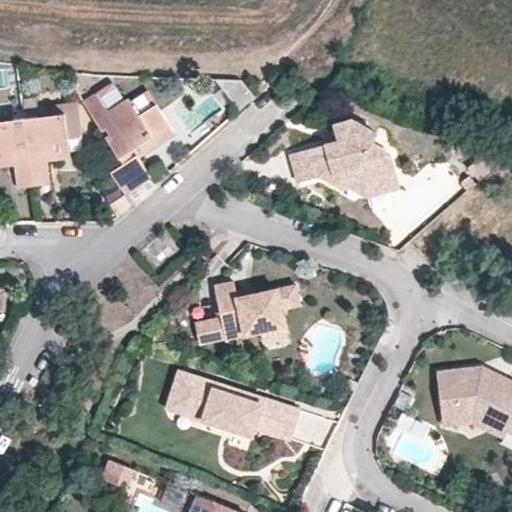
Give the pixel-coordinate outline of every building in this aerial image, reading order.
[(101,100),(96,93),(83,102),(87,110),(101,100)] [(135,156),(131,151),(138,145),(168,125),(155,105),(139,115),(128,100),(108,112),(101,100),(87,110),(101,132),(105,129),(109,135),(105,137),(122,164),(110,172),(125,194),(152,178),(138,157),(137,155),(135,156)] [(81,112),(81,104),(50,107),(50,116),(81,112)] [(49,183),(47,162),(46,154),(54,153),(55,161),(72,160),(70,140),(83,138),(81,112),(50,116),(26,118),(2,120),(0,120),(0,166),(7,166),(7,158),(16,158),(15,166),(18,187),(33,185),(49,183)] [(405,177),(400,158),(380,150),(381,135),(355,123),(333,126),(337,148),(312,154),(317,179),(339,174),(359,188),(405,177)] [(138,145),(144,153),(174,134),(168,125),(138,145)] [(480,178),(502,157),(490,144),(468,165),(480,178)] [(55,161),(54,153),(46,154),(47,162),(55,161)] [(7,158),(7,166),(15,166),(16,158),(7,158)] [(468,189),(476,181),(468,172),(460,180),(468,189)] [(407,189),(405,177),(359,188),(371,199),(407,189)] [(267,282),(248,284),(248,278),(247,267),(227,269),(230,301),(233,324),(269,321),(293,318),(291,301),(310,299),(308,278),(267,282)] [(266,275),(248,278),(248,284),(267,282),(266,275)] [(233,324),(230,301),(205,303),(208,327),(233,324)] [(293,318),(269,321),(270,331),(294,328),(293,318)] [(511,376),(483,362),(438,368),(444,414),(475,411),(511,429),(511,376)] [(180,400),(189,370),(180,367),(171,397),(180,400)] [(302,407),(189,370),(180,400),(206,409),(204,416),(253,432),(256,424),(292,436),(302,407)] [(507,427),(475,411),(444,414),(445,423),(473,419),(504,434),(507,427)] [(126,485),(134,466),(111,457),(103,476),(126,485)] [(244,511),(199,493),(191,511),(244,511)]
